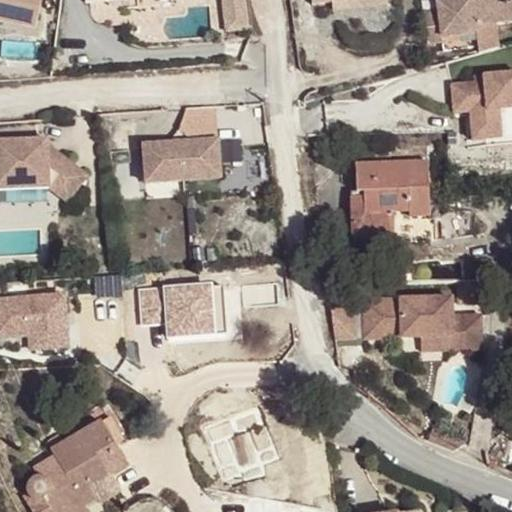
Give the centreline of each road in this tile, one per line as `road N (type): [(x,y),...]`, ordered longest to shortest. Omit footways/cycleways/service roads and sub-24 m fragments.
road 1 (residential): [(338,362),(189,375),(165,403),(166,457),(193,511)]
road 2 (residential): [(286,77),(320,311),(338,362)]
road 3 (residential): [(0,98),(286,77)]
road 4 (residential): [(338,362),(347,389),(408,449),(511,489)]
